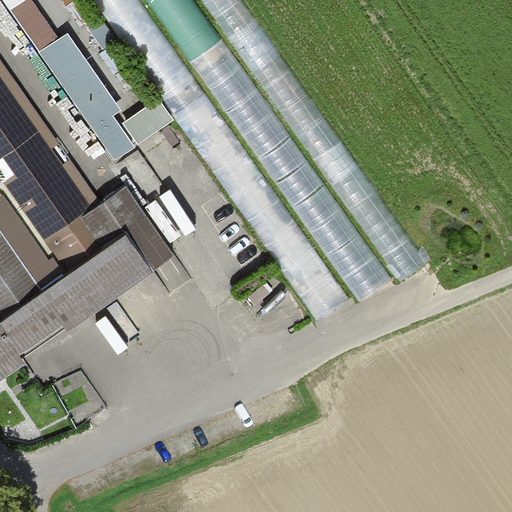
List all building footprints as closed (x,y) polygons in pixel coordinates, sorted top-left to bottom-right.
[(3,0),(38,49),(59,34),(35,0),(3,0)] [(63,0),(80,23),(90,16),(78,0),(63,0)] [(237,0),(93,0),(102,13),(118,34),(159,92),(175,114),(318,320),(353,294),(357,299),(394,273),(399,280),(423,264),(237,0)] [(102,13),(88,23),(103,44),(118,34),(102,13)] [(69,27),(59,34),(38,49),(115,158),(137,143),(114,110),(123,104),(69,27)] [(122,65),(124,63),(111,43),(100,50),(107,62),(113,71),(116,69),(122,65)] [(0,373),(27,355),(24,351),(65,323),(67,326),(178,248),(128,178),(101,197),(0,54),(0,373)] [(123,80),(127,86),(134,81),(122,65),(116,69),(123,80)] [(159,92),(123,118),(139,140),(175,114),(159,92)] [(165,186),(142,152),(123,165),(147,199),(165,186)]
